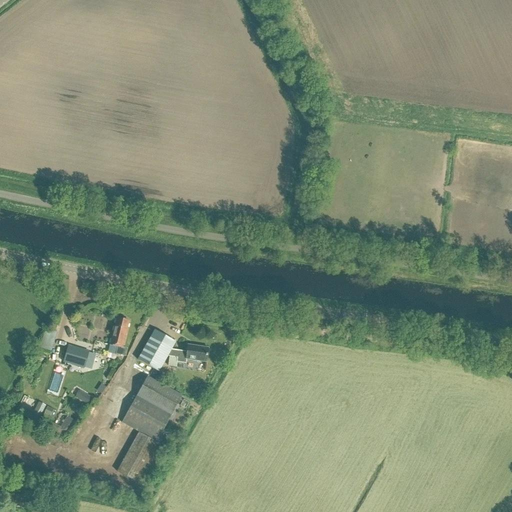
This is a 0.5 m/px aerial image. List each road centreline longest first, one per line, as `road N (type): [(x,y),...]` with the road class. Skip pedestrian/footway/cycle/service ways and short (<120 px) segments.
road 1 (tertiary): [(511,341),(171,289),(0,253)]
road 2 (unclassified): [(511,281),(0,195)]
